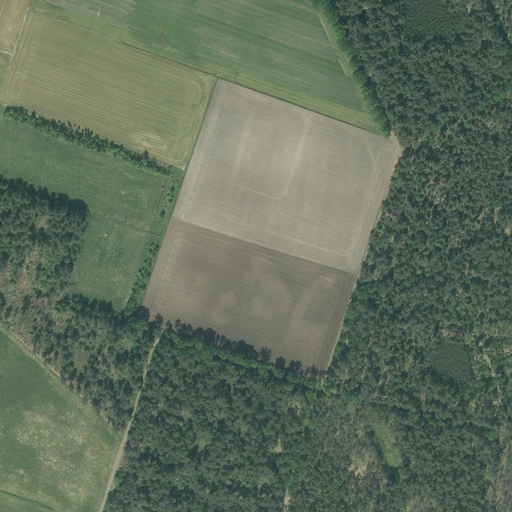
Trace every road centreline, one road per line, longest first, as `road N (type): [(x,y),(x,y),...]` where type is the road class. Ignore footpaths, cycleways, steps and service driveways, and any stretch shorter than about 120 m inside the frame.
road 1 (track): [(284,511),(320,385),(403,157),(342,16),(380,0)]
road 2 (track): [(98,511),(159,330),(320,385)]
road 3 (track): [(511,411),(403,157)]
